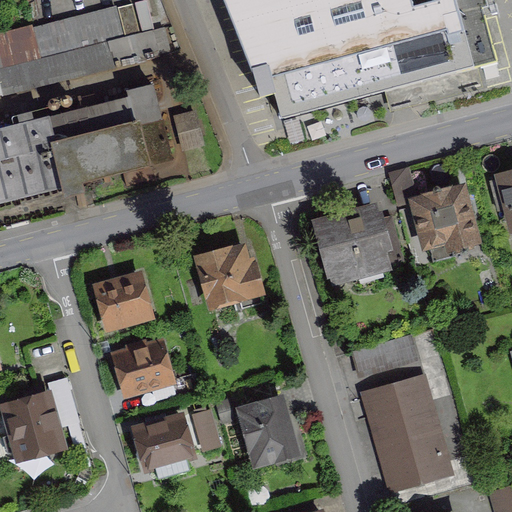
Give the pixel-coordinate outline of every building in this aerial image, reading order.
[(481,0),(220,0),(255,88),(272,82),(284,121),(497,62),(481,0)] [(154,91),(0,132),(0,206),(173,159),(154,91)] [(511,170),(496,175),(511,235),(511,234),(511,170)] [(468,186),(410,201),(425,257),(483,242),(468,186)] [(378,206),(314,223),(332,287),(395,270),(378,206)] [(246,244),(192,259),(208,313),(261,297),(246,244)] [(144,275),(94,288),(107,338),(157,325),(144,275)] [(165,342),(113,356),(125,404),(178,390),(165,342)] [(426,378),(363,395),(391,497),(454,479),(426,378)] [(50,394),(0,408),(0,410),(17,466),(67,451),(50,394)] [(284,397),(236,411),(255,472),(303,458),(284,397)] [(186,413),(133,429),(145,471),(199,455),(186,413)] [(511,511),(511,485),(490,492),(495,511),(511,511)]
